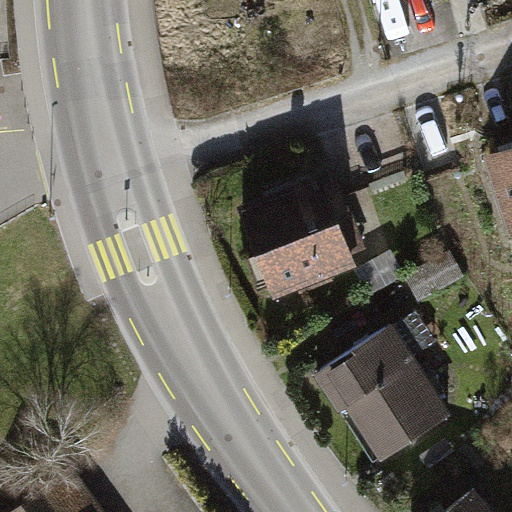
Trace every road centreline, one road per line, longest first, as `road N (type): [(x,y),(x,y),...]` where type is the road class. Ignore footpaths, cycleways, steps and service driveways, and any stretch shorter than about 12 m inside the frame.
road 1 (residential): [(117,178),(511,54)]
road 2 (tertiary): [(117,178),(139,249),(186,344),(293,511)]
road 3 (tertiary): [(84,0),(117,178)]
